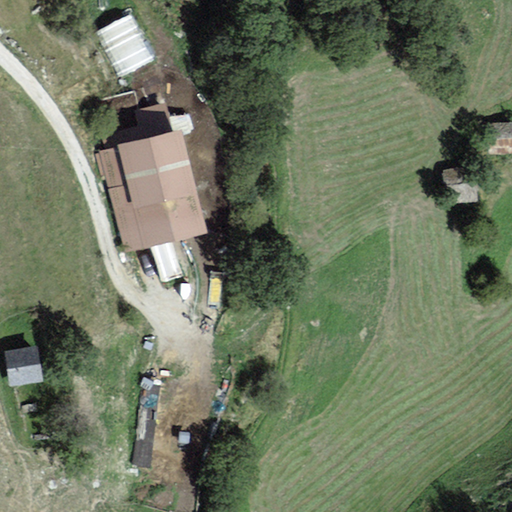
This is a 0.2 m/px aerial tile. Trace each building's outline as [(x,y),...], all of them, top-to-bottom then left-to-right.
[(129,0),(93,19),(116,63),(155,43),(133,0),(129,0)] [(142,111),(171,98),(165,86),(136,98),(142,111)] [(511,124),(498,124),(497,153),(511,153),(511,124)] [(197,130),(104,150),(125,254),(218,235),(197,130)] [(489,168),(453,170),(455,201),(491,199),(489,168)] [(50,349),(11,354),(16,389),(55,384),(50,349)]
